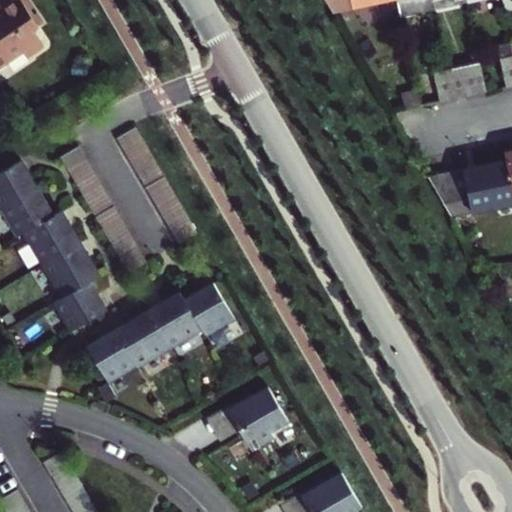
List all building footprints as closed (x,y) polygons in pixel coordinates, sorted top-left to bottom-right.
[(0,0),(0,57),(1,57),(3,61),(22,49),(26,55),(41,45),(31,31),(37,26),(19,0),(0,0)] [(389,0),(330,0),(337,12),(389,0)] [(434,0),(398,0),(400,3),(402,15),(436,7),(434,2),(434,0)] [(511,59),(503,62),(509,90),(511,88),(511,59)] [(457,101),(490,94),(483,66),(450,73),(457,101)] [(437,76),(443,104),(457,101),(450,73),(437,76)] [(174,241),(192,232),(137,127),(120,136),(174,241)] [(59,158),(93,208),(110,197),(76,146),(59,158)] [(0,172),(0,209),(36,188),(20,160),(0,172)] [(511,165),(511,161),(432,179),(454,217),(475,212),(473,205),(499,200),(501,207),(511,203),(511,165)] [(52,216),(36,188),(0,209),(15,237),(22,233),(52,216)] [(473,205),(475,212),(501,207),(499,200),(473,205)] [(114,205),(95,216),(127,272),(146,261),(114,205)] [(22,233),(41,266),(79,243),(60,211),(52,216),(22,233)] [(41,266),(60,298),(88,282),(97,276),(79,243),(41,266)] [(0,313),(40,291),(29,272),(0,288),(0,313)] [(60,298),(52,303),(68,332),(104,310),(88,282),(60,298)] [(199,332),(203,338),(231,321),(210,284),(181,300),(199,332)] [(145,312),(167,350),(199,332),(181,300),(177,293),(145,312)] [(145,312),(113,330),(134,367),(135,369),(167,350),(145,312)] [(86,346),(107,383),(134,367),(113,330),(86,346)] [(229,407),(240,426),(236,429),(237,431),(249,451),(271,438),(267,432),(285,421),(265,387),(251,395),(229,407)] [(236,429),(240,426),(229,407),(251,395),(249,392),(204,419),(218,442),(237,431),(236,429)] [(98,511),(63,453),(44,464),(72,511),(98,511)] [(349,511),(355,509),(336,474),(321,482),(300,495),(309,511),(349,511)] [(309,511),(300,495),(321,482),(319,479),(274,506),(277,511),(309,511)] [(30,511),(17,488),(0,497),(0,501),(6,511),(30,511)]
